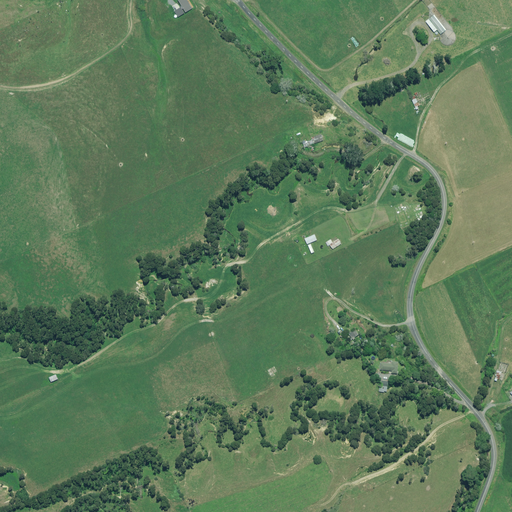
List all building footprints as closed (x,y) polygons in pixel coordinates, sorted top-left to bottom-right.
[(182,9),(183,9),(185,12),(192,8),(187,0),(177,0),(179,1),(182,5),(181,6),(182,9)] [(181,7),(175,11),(178,17),(184,13),(181,7)] [(446,30),(434,15),(426,21),(434,32),(437,30),(440,34),(446,30)] [(395,131),(391,129),(389,134),(396,137),(398,133),(394,132),(395,131)] [(313,136),(305,139),(307,146),(323,140),(321,134),(317,136),(318,138),(314,139),(313,136)] [(317,240),(315,234),(304,239),(307,244),(317,240)] [(341,244),(336,236),(326,243),(328,246),(330,245),(332,249),(341,244)] [(355,339),(354,338),(358,335),(354,329),(348,334),(353,339),(353,340),(355,339)] [(398,362),(392,361),(392,364),(380,363),(380,370),(392,371),(392,373),(397,374),(398,362)] [(378,391),(384,392),(384,391),(386,392),(388,382),(380,381),(378,391)]
